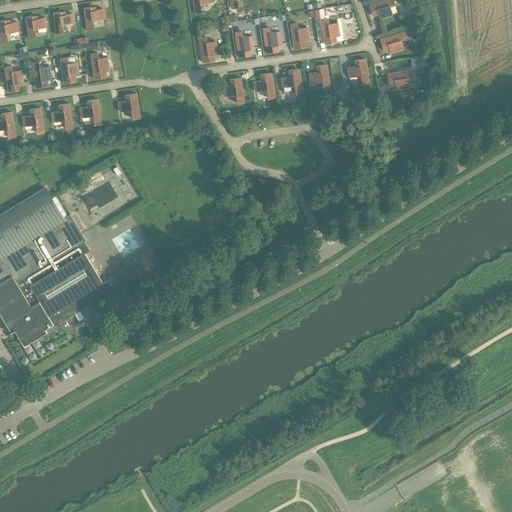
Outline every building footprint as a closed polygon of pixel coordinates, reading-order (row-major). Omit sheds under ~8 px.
[(193,0),(195,14),(202,13),(201,4),(213,2),(212,0),(193,0)] [(230,0),(231,8),(238,7),(237,0),(230,0)] [(393,0),(383,0),(369,4),(373,16),(379,14),(380,18),(393,14),(390,5),(395,4),(393,0)] [(104,18),(103,9),(92,11),(92,7),(84,8),(87,30),(94,29),(93,20),(104,18)] [(61,12),(53,13),(56,35),(63,34),(62,25),(74,23),(72,14),(62,15),(61,12)] [(34,16),(25,17),(29,39),(36,38),(34,29),(46,27),(45,18),(34,19),(34,16)] [(414,16),(406,19),(409,26),(417,24),(414,16)] [(328,19),(321,20),(325,44),(337,42),(336,36),(340,36),(338,23),(329,24),(328,19)] [(6,20),(0,21),(0,36),(1,43),(8,42),(7,33),(18,31),(17,22),(6,23),(6,20)] [(297,23),(290,24),(294,49),(306,47),(305,41),(309,40),(307,27),(298,29),(297,23)] [(417,24),(409,27),(411,34),(419,32),(417,24)] [(270,27),(263,28),(266,53),(278,51),(278,45),(282,44),(280,31),(271,33),(270,27)] [(242,32),(235,33),(239,57),(251,55),(250,49),(254,49),(252,36),(243,37),(242,32)] [(404,32),(380,39),(384,51),(390,49),(391,53),(403,49),(401,40),(406,39),(404,32)] [(203,62),(215,61),(214,55),(218,54),(216,41),(207,42),(206,37),(199,38),(203,62)] [(98,53),(91,54),(94,79),(106,77),(106,71),(110,70),(108,57),(99,59),(98,53)] [(418,56),(410,58),(411,66),(419,64),(418,56)] [(67,58),(60,59),(64,83),(76,81),(75,76),(79,75),(77,62),(68,63),(67,58)] [(365,59),(355,61),(355,67),(347,68),(349,77),(361,75),(362,84),(369,83),(365,59)] [(39,62),(32,63),(36,87),(48,86),(47,80),(51,79),(49,66),(40,67),(39,62)] [(317,72),(309,74),(310,83),(322,81),(324,90),(331,89),(327,65),(316,66),(317,72)] [(12,66),(5,67),(8,92),(20,90),(19,84),(24,83),(22,70),(12,72),(12,66)] [(289,77),(281,78),(283,87),(295,85),(296,94),(303,93),(299,69),(288,71),(289,77)] [(412,70),(388,74),(390,86),(396,85),(396,89),(409,87),(408,78),(413,77),(412,70)] [(262,81),(254,82),(255,91),(267,90),(268,99),(275,98),(272,73),(261,75),(262,81)] [(241,78),(230,80),(231,86),(223,87),(224,96),(236,94),(237,103),(244,102),(241,78)] [(140,118),(136,94),(125,95),(126,101),(118,102),(120,112),(131,110),(133,119),(140,118)] [(305,96),(298,97),(299,106),(306,105),(305,96)] [(102,124),(98,99),(87,101),(88,107),(80,108),(81,117),(93,116),(95,125),(102,124)] [(58,105),(59,111),(51,112),(53,122),(65,120),(66,129),(73,128),(69,104),(58,105)] [(30,110),(31,115),(23,117),(24,126),(36,124),(37,133),(44,132),(41,108),(30,110)] [(1,114),(2,120),(0,120),(0,129),(7,128),(9,138),(16,137),(12,112),(1,114)] [(110,279),(107,281),(103,283),(101,279),(100,279),(85,253),(85,252),(88,250),(80,236),(82,234),(73,218),(70,219),(68,216),(69,216),(68,215),(64,218),(46,188),(0,215),(0,313),(11,332),(11,333),(15,330),(24,346),(48,332),(46,329),(54,324),(108,292),(112,289),(111,288),(114,286),(120,282),(116,276),(110,279)]
